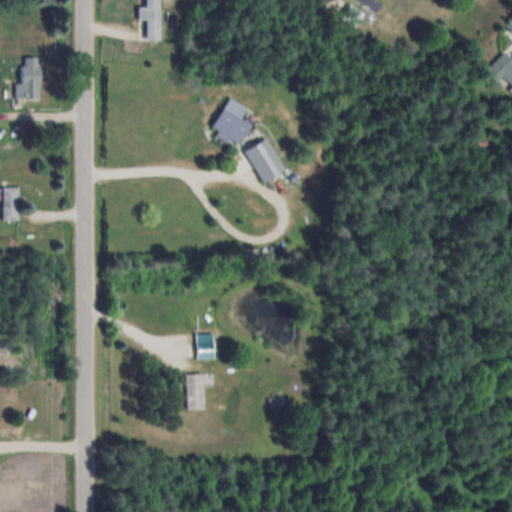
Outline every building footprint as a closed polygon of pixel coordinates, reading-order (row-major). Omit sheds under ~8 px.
[(161,0),(147,0),(148,6),(140,6),(140,20),(149,20),(149,40),(162,40),(161,0)] [(360,0),(373,12),(380,4),(375,0),(360,0)] [(356,28),(367,13),(352,3),(342,18),(356,28)] [(505,76),(511,82),(511,53),(506,49),(487,69),(500,82),(505,76)] [(42,56),(23,56),(23,82),(17,82),(17,98),(42,98),(42,56)] [(239,146),(253,123),(243,117),(249,108),(231,97),(212,128),(239,146)] [(265,182),(287,169),(268,136),(245,150),(265,182)] [(4,219),(20,219),(20,185),(4,185),(4,219)] [(215,358),(215,332),(198,332),(198,358),(215,358)] [(206,372),(187,372),(187,408),(206,408),(206,372)]
